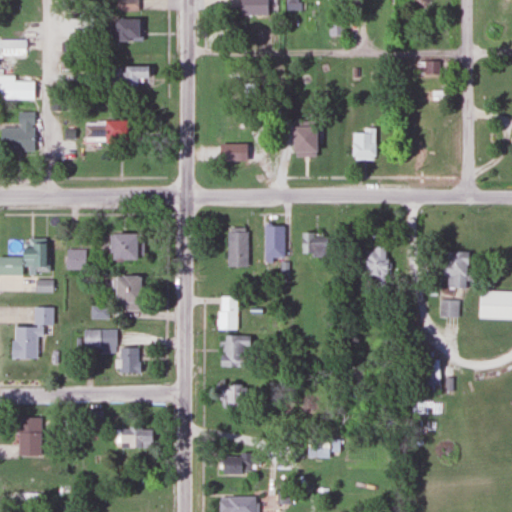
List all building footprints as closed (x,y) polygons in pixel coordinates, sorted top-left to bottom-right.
[(115,0),(116,10),(136,10),(136,0),(115,0)] [(238,0),(239,16),(266,15),(265,0),(238,0)] [(112,25),(103,25),(103,40),(139,40),(139,18),(112,18),(112,25)] [(24,40),(0,39),(0,48),(24,49),(24,40)] [(416,73),(436,73),(436,60),(416,60),(416,73)] [(145,66),(122,66),(122,85),(145,85),(145,66)] [(10,99),(33,99),(33,80),(10,80),(10,99)] [(0,151),(32,151),(32,112),(16,112),(16,127),(0,127),(0,151)] [(222,151),(234,151),(234,116),(222,116),(222,151)] [(125,141),(125,120),(82,120),(82,141),(125,141)] [(414,164),(425,164),(425,124),(414,124),(414,164)] [(314,156),(314,125),(290,125),(290,156),(314,156)] [(350,129),(350,159),(373,159),(373,129),(350,129)] [(282,223),(263,223),(263,259),(282,259),(282,223)] [(226,267),(245,267),(245,227),(226,227),(226,267)] [(300,255),(326,255),(326,232),(299,233),(300,255)] [(109,259),(136,259),(136,245),(135,245),(135,233),(109,233),(109,259)] [(43,266),(43,238),(22,238),(22,257),(0,256),(0,274),(19,275),(19,266),(43,266)] [(361,275),(375,275),(375,288),(386,288),(386,248),(361,248),(361,275)] [(65,270),(84,270),(84,249),(65,249),(65,270)] [(466,287),(466,250),(442,250),(442,277),(446,277),(446,287),(466,287)] [(137,303),(137,275),(112,275),(112,303),(137,303)] [(51,291),(51,280),(34,280),(34,291),(51,291)] [(477,319),(511,318),(511,290),(477,291),(477,319)] [(236,296),(217,296),(217,330),(236,330),(236,296)] [(456,316),(456,300),(439,300),(439,316),(456,316)] [(90,318),(106,318),(106,306),(90,306),(90,318)] [(35,359),(35,333),(41,333),(41,325),(52,325),(52,307),(33,307),(33,327),(10,327),(10,359),(35,359)] [(98,353),(115,353),(115,329),(82,329),(82,347),(98,347),(98,353)] [(219,367),(245,367),(245,335),(219,335),(219,367)] [(138,372),(138,347),(117,347),(117,372),(138,372)] [(438,392),(438,358),(422,358),(422,392),(438,392)] [(219,384),(219,405),(243,405),(243,384),(219,384)] [(40,454),(40,417),(15,417),(15,454),(40,454)] [(151,428),(117,428),(117,448),(151,448),(151,428)] [(305,457),(329,457),(329,452),(338,452),(338,440),(305,440),(305,457)] [(251,473),(251,454),(219,454),(219,473),(251,473)] [(40,494),(40,474),(16,474),(16,494),(40,494)] [(255,511),(255,496),(217,496),(217,511),(255,511)]
